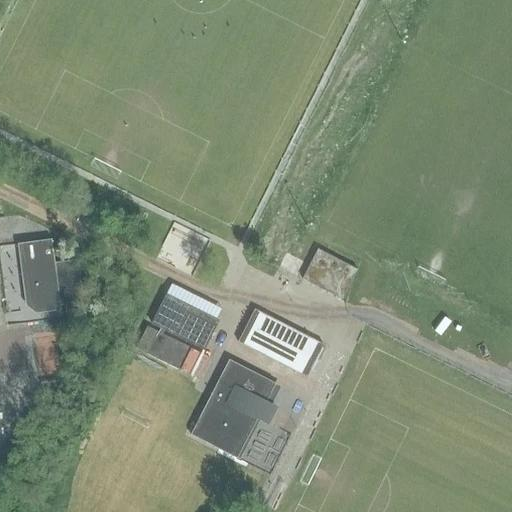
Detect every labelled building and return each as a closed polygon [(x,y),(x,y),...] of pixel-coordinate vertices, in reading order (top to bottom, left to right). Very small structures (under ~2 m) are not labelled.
[(36,309),(48,308),(83,303),(77,260),(54,263),(51,240),(22,244),(27,283),(29,304),(36,309)] [(341,300),(357,270),(317,250),(301,280),(341,300)] [(151,325),(160,329),(158,333),(147,328),(136,350),(177,371),(188,349),(163,336),(165,332),(204,351),(218,322),(165,296),(151,325)] [(306,378),(323,346),(254,310),(238,343),(306,378)] [(43,375),(68,371),(61,329),(36,333),(43,375)] [(275,384),(228,361),(191,436),(238,460),(257,420),(264,423),(273,406),(266,403),(275,384)] [(46,384),(46,393),(66,392),(66,383),(46,384)]
